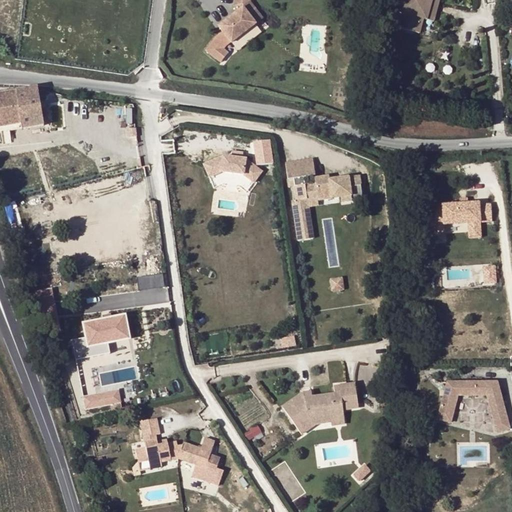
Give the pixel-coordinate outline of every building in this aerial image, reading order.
[(252,0),(237,0),(237,7),(240,12),(237,15),(238,17),(236,19),(234,18),(220,28),(225,34),(218,39),(208,51),(223,63),(230,54),(225,49),(227,46),(232,43),(233,44),(258,25),(250,14),(257,9),(252,3),(252,0)] [(426,26),(430,27),(437,1),(434,0),(410,0),(405,20),(408,21),(403,36),(422,41),(426,26)] [(437,1),(430,27),(437,29),(444,2),(437,1)] [(265,20),(257,9),(250,14),(258,25),(265,20)] [(45,126),(39,88),(5,94),(0,94),(0,128),(10,126),(22,124),(23,130),(45,126)] [(270,140),(252,141),(254,165),(272,164),(270,140)] [(253,183),(261,172),(245,160),(222,158),(204,165),(209,177),(221,173),(243,175),(253,183)] [(342,202),(362,199),(359,176),(329,181),(329,177),(314,179),(315,184),(305,186),(304,178),(315,176),(313,160),(285,164),(288,181),(294,180),(298,201),(318,198),(318,201),(332,199),(332,194),(340,193),(342,202)] [(221,173),(209,177),(211,181),(221,177),(242,180),(251,187),(253,183),(243,175),(221,173)] [(299,241),(314,239),(309,207),(319,205),(318,198),(298,201),(293,202),(299,241)] [(442,209),(431,210),(433,241),(444,240),(443,225),(468,224),(480,223),(492,222),(491,205),(479,205),(479,203),(468,204),(461,205),(442,206),(442,209)] [(480,223),(468,224),(469,239),(481,238),(480,223)] [(342,280),(329,282),(331,295),(344,293),(342,280)] [(59,330),(52,290),(36,293),(44,333),(59,330)] [(84,325),(87,338),(90,358),(110,354),(108,343),(128,339),(124,317),(84,325)] [(90,358),(87,338),(72,341),(76,361),(90,358)] [(307,399),(306,394),(285,408),(303,435),(318,425),(334,423),(332,406),(360,401),(357,384),(336,388),(337,395),(314,397),(307,399)] [(499,434),(511,431),(499,384),(449,384),(446,398),(439,421),(452,425),(459,398),(489,397),(499,434)] [(121,403),(118,391),(83,397),(85,410),(121,403)] [(361,408),(360,401),(332,406),(334,423),(334,426),(347,425),(345,411),(361,408)] [(198,465),(217,471),(222,459),(212,456),(216,443),(206,439),(203,450),(185,444),(184,446),(179,448),(178,443),(169,445),(159,447),(159,443),(157,436),(161,436),(158,420),(142,423),(148,450),(137,452),(140,464),(150,462),(151,466),(163,463),(180,460),(197,466),(198,466),(198,465)] [(216,475),(217,471),(198,465),(198,466),(197,466),(196,468),(216,475)] [(364,465),(352,474),(358,481),(369,472),(364,465)]
